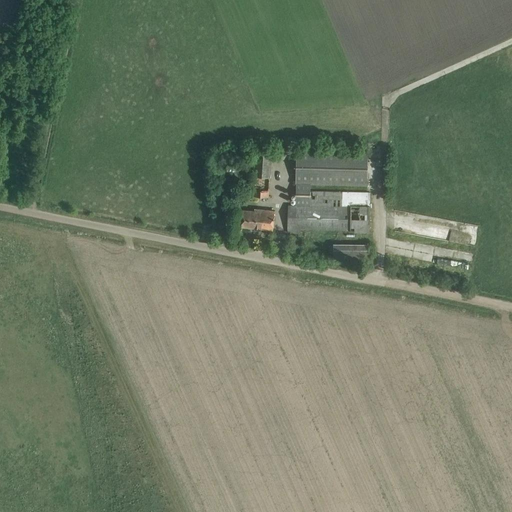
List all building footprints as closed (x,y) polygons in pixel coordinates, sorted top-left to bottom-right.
[(256,148),(253,196),(269,197),(270,177),(271,178),(273,150),(256,148)] [(369,231),(370,221),(370,192),(311,191),(311,185),(367,186),(368,150),(297,148),(296,191),(295,221),(288,220),(288,232),(298,232),(298,228),(351,229),(351,230),(369,231)] [(236,195),(236,181),(228,180),(227,194),(236,195)] [(273,229),(274,219),(275,210),(255,208),(255,211),(243,210),(241,226),(273,229)] [(333,243),(333,260),(369,260),(369,244),(333,243)]
